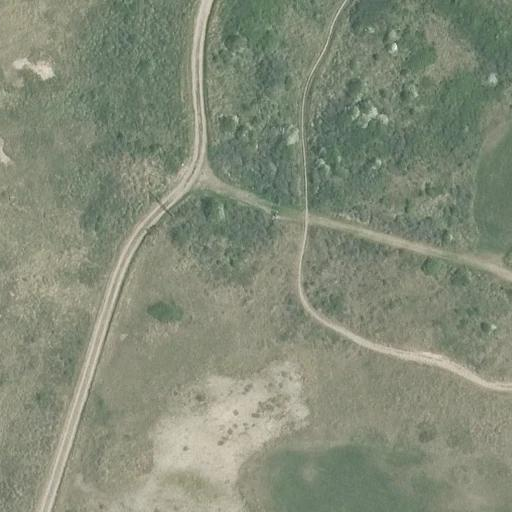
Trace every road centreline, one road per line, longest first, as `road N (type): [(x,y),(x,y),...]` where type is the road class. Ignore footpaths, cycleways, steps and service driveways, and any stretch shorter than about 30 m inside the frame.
road 1 (unclassified): [(41,511),(111,293),(136,240),(196,176),(184,88),(211,0)]
road 2 (unknown): [(511,384),(390,351),(327,321),(302,298),(301,252),(311,217),(301,96),(347,0)]
